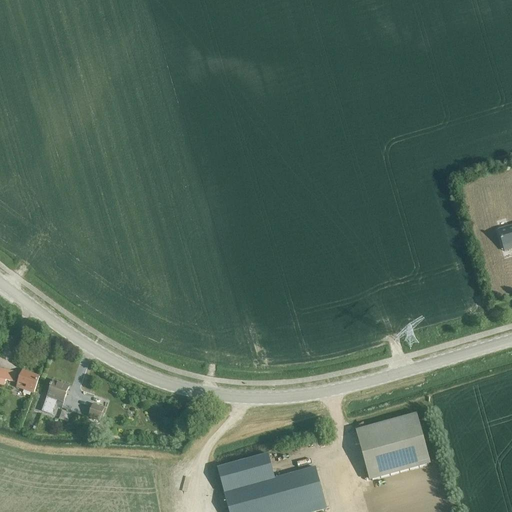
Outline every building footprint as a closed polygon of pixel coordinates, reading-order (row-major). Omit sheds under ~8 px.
[(511,227),(498,232),(503,249),(511,246),(511,227)] [(13,383),(15,374),(0,370),(0,386),(3,387),(4,381),(13,383)] [(22,372),(18,382),(16,388),(33,394),(38,378),(22,372)] [(63,404),(68,389),(52,383),(43,412),(52,415),(56,402),(63,404)] [(102,422),(105,410),(93,406),(89,417),(102,422)] [(63,409),(60,418),(69,422),(73,413),(63,409)] [(414,416),(358,432),(371,481),(428,465),(414,416)] [(228,511),(317,511),(327,509),(315,468),(275,480),(268,456),(218,470),(224,494),(228,511)] [(328,494),(332,508),(338,507),(334,492),(328,494)]
